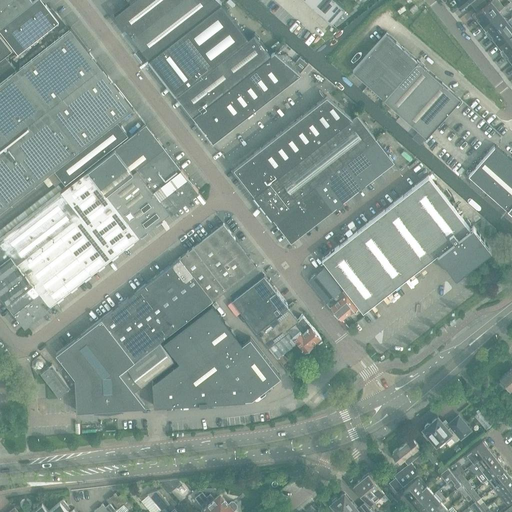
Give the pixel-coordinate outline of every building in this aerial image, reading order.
[(41,0),(35,0),(33,2),(1,27),(0,27),(0,30),(17,53),(58,21),(41,0)] [(0,0),(0,26),(0,27),(1,27),(33,2),(31,0),(0,0)] [(131,0),(129,1),(130,2),(114,14),(148,58),(220,1),(218,0),(131,0)] [(335,0),(319,0),(313,7),(322,15),(335,0)] [(335,0),(322,15),(331,23),(345,8),(335,0)] [(475,13),(473,15),(476,18),(476,19),(481,25),(499,10),(491,0),(475,13)] [(220,1),(148,58),(164,78),(172,72),(173,73),(237,23),(220,2),(220,1)] [(499,10),(481,25),(488,34),(506,20),(499,10)] [(511,27),(506,20),(488,34),(496,44),(511,31),(511,27)] [(172,72),(164,78),(173,90),(176,94),(249,38),(237,23),(173,73),(172,72)] [(0,211),(47,175),(55,186),(62,180),(65,183),(128,134),(117,120),(132,108),(70,27),(16,69),(4,54),(0,57),(0,211)] [(511,31),(496,44),(504,54),(511,47),(511,31)] [(0,33),(0,57),(4,54),(12,49),(0,33)] [(249,38),(176,94),(192,115),(270,53),(254,33),(249,38)] [(353,71),(377,93),(383,98),(417,60),(386,33),(353,71)] [(270,53),(192,115),(213,141),(300,73),(308,64),(299,57),(292,66),(274,50),(270,53)] [(383,98),(402,114),(435,76),(417,60),(383,98)] [(460,98),(435,76),(402,114),(426,136),(460,98)] [(234,168),(254,194),(307,153),(352,118),(326,96),(234,168)] [(263,207),(272,218),(293,202),(317,183),(375,138),(357,114),(352,118),(307,153),(254,194),(260,202),(258,204),(262,208),(263,207)] [(146,124),(114,149),(132,173),(136,170),(153,192),(169,212),(170,214),(198,192),(146,124)] [(376,137),(375,138),(317,183),(335,207),(394,161),(376,137)] [(468,175),(511,213),(511,159),(495,144),(468,175)] [(145,230),(169,212),(153,192),(136,170),(132,173),(114,149),(109,153),(61,189),(0,237),(0,295),(5,302),(32,281),(50,305),(112,257),(112,256),(139,235),(145,230)] [(465,270),(491,249),(484,240),(473,225),(470,228),(428,175),(322,258),(363,311),(437,253),(456,277),(465,270)] [(312,225),(335,207),(317,183),(293,202),(312,225)] [(54,188),(0,228),(0,234),(57,192),(54,188)] [(291,242),(312,225),(293,202),(272,218),(291,242)] [(179,257),(179,258),(212,300),(257,266),(248,255),(223,223),(219,226),(219,229),(214,233),(212,231),(179,257)] [(179,258),(162,271),(195,313),(212,300),(179,258)] [(309,280),(330,306),(346,293),(325,267),(309,280)] [(162,271),(128,298),(160,339),(195,313),(162,271)] [(232,300),(256,332),(287,307),(263,276),(232,300)] [(32,281),(5,302),(25,327),(52,306),(50,305),(32,281)] [(358,307),(346,293),(330,306),(341,319),(350,312),(351,313),(358,307)] [(128,298),(102,318),(134,360),(160,339),(128,298)] [(235,400),(250,399),(280,376),(250,337),(242,343),(212,304),(163,341),(178,360),(151,381),(152,405),(197,403),(197,401),(205,401),(205,402),(235,401),(235,400)] [(297,320),(287,307),(256,332),(267,347),(288,331),(292,336),(290,338),(290,341),(292,343),(295,344),(297,342),(305,352),(313,345),(312,344),(314,343),(316,345),(318,345),(321,343),(322,339),(318,335),(319,335),(312,327),(312,328),(303,315),(297,320)] [(87,329),(56,354),(64,364),(73,376),(74,396),(75,403),(76,411),(145,406),(134,390),(120,372),(119,371),(128,364),(134,360),(102,318),(87,329)] [(288,331),(267,347),(277,358),(279,357),(283,354),(295,344),(292,343),(290,341),(290,338),(292,336),(288,331)] [(131,364),(127,367),(141,385),(167,364),(173,360),(160,342),(131,364)] [(283,354),(279,357),(284,363),(288,360),(283,354)] [(511,361),(511,362),(511,367),(500,378),(510,390),(511,387),(511,361)] [(59,396),(70,388),(51,364),(40,373),(59,396)] [(16,397),(22,392),(9,376),(4,380),(16,397)] [(481,410),(475,415),(486,429),(492,425),(481,410)] [(424,427),(423,429),(425,431),(423,433),(429,439),(431,438),(436,444),(443,439),(449,447),(457,440),(457,439),(459,438),(460,440),(471,431),(458,415),(448,423),(450,426),(447,428),(437,417),(430,423),(427,423),(425,425),(424,427)] [(408,464),(423,451),(412,437),(398,449),(396,448),(393,451),(393,453),(392,454),(399,463),(403,459),(408,464)] [(467,453),(473,462),(490,449),(486,445),(487,444),(484,441),(483,441),(467,453)] [(427,448),(423,451),(432,462),(436,460),(427,448)] [(476,473),(480,470),(496,458),(490,449),(473,462),(470,465),(471,467),(471,468),(474,471),(475,471),(476,473)] [(480,470),(487,479),(503,466),(496,458),(480,470)] [(412,464),(396,477),(403,486),(416,475),(419,473),(412,464)] [(438,469),(437,471),(440,474),(448,468),(446,465),(442,468),(441,466),(438,469)] [(487,479),(493,487),(509,475),(503,466),(487,479)] [(465,477),(461,472),(457,475),(464,483),(468,480),(465,477)] [(369,505),(384,493),(367,473),(353,485),(369,505)] [(416,475),(403,486),(405,488),(418,477),(416,475)] [(454,485),(456,487),(458,486),(461,484),(454,475),(450,478),(455,484),(454,485)] [(493,487),(500,496),(511,486),(511,478),(509,475),(493,487)] [(396,477),(389,482),(396,491),(403,486),(396,477)] [(404,490),(411,498),(426,485),(419,477),(418,477),(405,488),(404,490)] [(177,478),(158,480),(163,487),(167,491),(168,493),(169,491),(170,492),(181,482),(177,478)] [(468,480),(464,483),(470,492),(474,489),(470,484),(471,484),(468,480)] [(460,490),(464,495),(467,492),(461,484),(458,486),(456,487),(458,490),(460,490)] [(411,498),(418,506),(433,493),(426,485),(411,498)] [(511,501),(511,486),(500,496),(507,505),(511,501)] [(168,493),(167,491),(163,487),(148,492),(148,493),(161,509),(157,511),(176,511),(175,510),(176,510),(170,503),(174,499),(168,493)] [(202,491),(195,497),(204,507),(203,508),(205,511),(232,511),(234,510),(233,509),(236,506),(237,504),(234,500),(231,500),(228,503),(220,493),(214,498),(210,493),(206,496),(202,491)] [(128,509),(133,505),(122,492),(117,496),(123,503),(123,504),(128,509)] [(472,498),(467,492),(464,495),(465,496),(468,501),(472,498)] [(115,493),(109,498),(111,501),(118,508),(123,504),(123,503),(117,496),(115,493)] [(359,511),(372,511),(364,501),(356,508),(344,493),(337,498),(336,497),(331,501),(332,502),(331,503),(338,511),(354,511),(357,510),(359,511)] [(418,506),(423,511),(428,511),(441,501),(433,493),(418,506)] [(48,511),(68,511),(65,508),(68,506),(63,499),(49,511),(48,511)] [(428,511),(444,511),(448,509),(441,501),(428,511)] [(474,508),(477,511),(480,509),(475,502),(470,505),(473,509),(474,508)] [(42,503),(31,511),(48,511),(42,503)] [(116,511),(115,510),(109,503),(105,507),(102,503),(101,504),(108,511),(116,511)]
